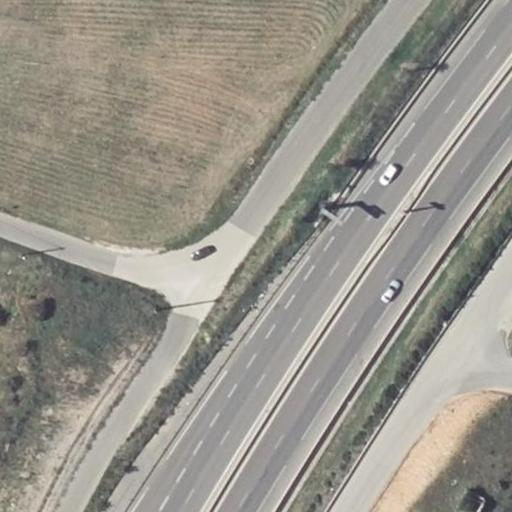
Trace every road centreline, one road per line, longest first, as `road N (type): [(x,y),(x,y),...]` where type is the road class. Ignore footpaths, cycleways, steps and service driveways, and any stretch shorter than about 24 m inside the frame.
road 1 (trunk): [(243,511),(313,392),(511,101)]
road 2 (trunk): [(383,189),(223,386),(145,511)]
road 3 (trunk): [(383,189),(180,511)]
road 4 (tertiary): [(406,0),(203,288)]
road 5 (tertiary): [(203,288),(68,511)]
road 6 (unclassified): [(0,219),(203,288)]
road 7 (trunk): [(511,23),(383,189)]
road 8 (tertiary): [(453,346),(345,511)]
